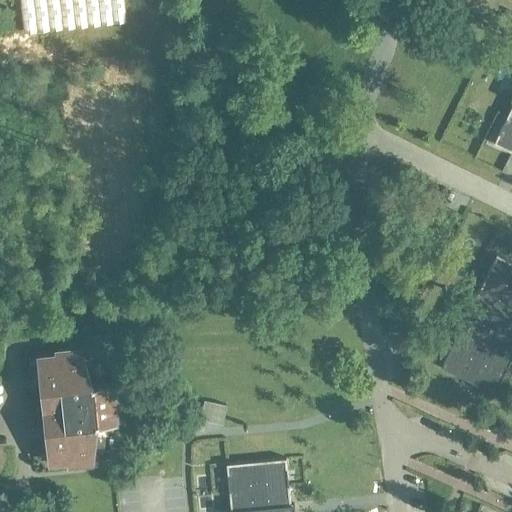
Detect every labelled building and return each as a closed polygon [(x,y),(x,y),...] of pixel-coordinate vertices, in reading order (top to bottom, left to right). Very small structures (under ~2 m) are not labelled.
[(123,0),(20,0),(24,32),(126,21),(123,0)] [(177,0),(175,4),(191,13),(198,0),(177,0)] [(511,95),(510,100),(511,101),(511,103),(493,142),(511,151),(511,95)] [(256,155),(249,169),(257,173),(264,158),(256,155)] [(271,157),(251,196),(268,204),(288,166),(271,157)] [(511,261),(497,254),(476,296),(473,294),(455,331),(458,333),(441,367),(495,393),(511,359),(511,261)] [(297,369),(315,339),(235,289),(197,350),(264,392),(284,361),(297,369)] [(69,345),(69,348),(58,350),(58,353),(39,355),(51,462),(69,460),(69,464),(81,463),(82,466),(112,463),(113,450),(94,448),(97,422),(116,420),(118,402),(119,402),(119,400),(118,400),(113,383),(93,385),(85,360),(103,354),(99,341),(69,345)] [(288,455),(226,460),(231,506),(228,506),(228,511),(296,511),(296,499),(292,500),(288,455)]
